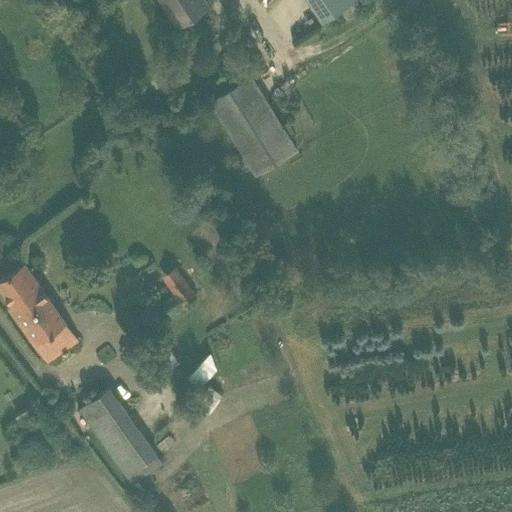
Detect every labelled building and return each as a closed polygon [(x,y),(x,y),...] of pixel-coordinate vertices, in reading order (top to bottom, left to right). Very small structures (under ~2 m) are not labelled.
[(160,0),(175,24),(208,3),(205,0),(160,0)] [(309,0),(323,20),(353,0),(309,0)] [(210,97),(256,173),(297,148),(250,73),(210,97)] [(47,360),(79,339),(24,261),(0,278),(0,286),(12,303),(9,305),(47,360)] [(171,313),(196,295),(181,276),(170,284),(176,292),(163,302),(171,313)] [(194,387),(216,363),(204,352),(182,376),(194,387)] [(157,452),(151,444),(110,385),(79,407),(126,474),(157,452)]
